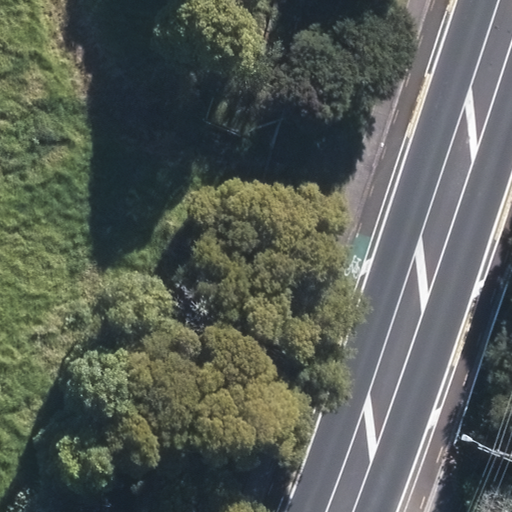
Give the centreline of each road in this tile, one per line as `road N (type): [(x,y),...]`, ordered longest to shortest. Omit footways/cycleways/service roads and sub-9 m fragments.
road 1 (secondary): [(511,2),(388,380),(335,511)]
road 2 (track): [(75,0),(108,92),(135,137),(438,227)]
